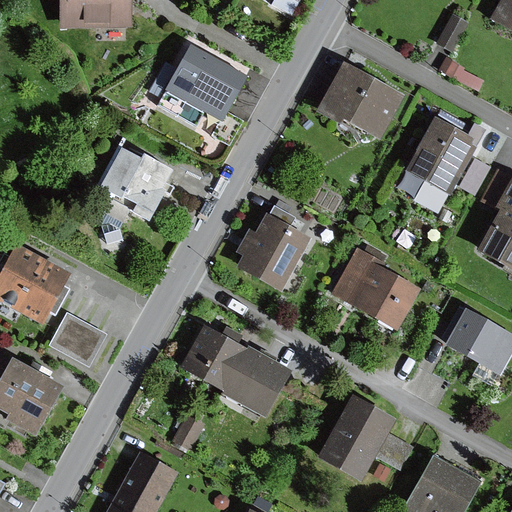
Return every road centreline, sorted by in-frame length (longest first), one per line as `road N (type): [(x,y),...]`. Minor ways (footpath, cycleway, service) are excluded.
road 1 (residential): [(511,460),(178,271)]
road 2 (residential): [(178,271),(319,21)]
road 3 (residential): [(43,511),(178,271)]
road 4 (residential): [(319,21),(511,128)]
